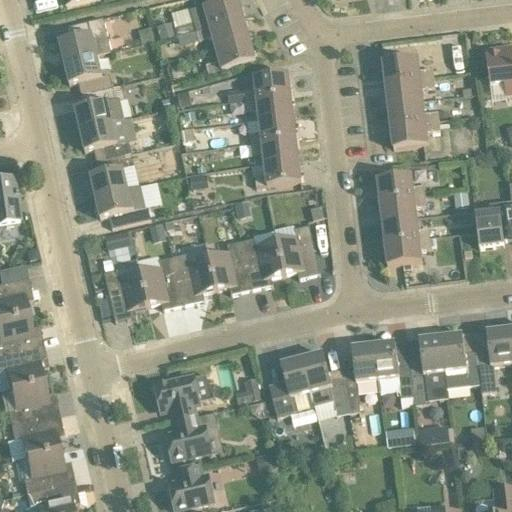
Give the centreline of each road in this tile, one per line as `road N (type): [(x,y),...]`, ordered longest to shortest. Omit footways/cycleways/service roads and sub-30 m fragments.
road 1 (residential): [(354,314),(319,39)]
road 2 (residential): [(94,371),(354,314)]
road 3 (residential): [(94,371),(39,145)]
road 4 (residential): [(511,17),(319,39)]
road 5 (residential): [(354,314),(511,295)]
road 6 (residential): [(39,145),(10,0)]
road 7 (residential): [(127,511),(94,371)]
